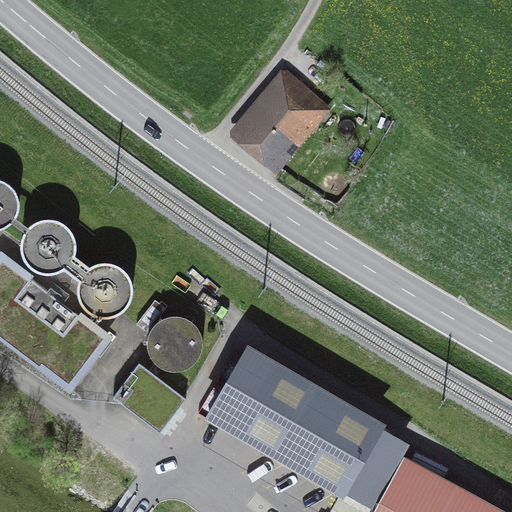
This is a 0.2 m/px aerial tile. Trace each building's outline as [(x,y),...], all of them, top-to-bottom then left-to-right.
[(282,81),(239,134),(272,161),(301,127),(307,132),(321,114),(282,81)] [(0,229),(2,230),(9,226),(15,219),(19,207),(17,194),(12,187),(5,182),(0,180),(0,229)] [(102,263),(90,267),(74,255),(75,242),(70,230),(64,224),(56,220),(42,220),(30,226),(24,234),(20,247),(24,261),(33,270),(42,274),(51,274),(63,270),(79,282),(78,295),(81,304),(91,314),(99,317),(113,317),(125,309),(132,297),(132,284),(125,271),(114,264),(102,263)] [(0,339),(40,369),(42,366),(69,387),(106,338),(2,258),(0,259),(0,339)] [(155,300),(136,324),(146,331),(165,307),(155,300)] [(171,371),(181,371),(192,365),(199,356),(202,345),(201,333),(194,324),(185,318),(174,316),(164,318),(155,324),(149,333),(147,344),(149,354),(154,362),(162,368),(171,371)] [(371,508),(404,452),(374,435),(379,426),(249,351),(211,416),(371,508)] [(139,363),(113,397),(160,433),(186,399),(139,363)] [(499,511),(402,460),(378,503),(394,511),(499,511)]
